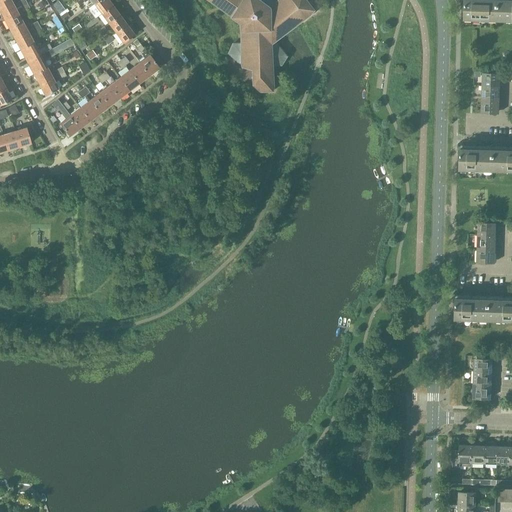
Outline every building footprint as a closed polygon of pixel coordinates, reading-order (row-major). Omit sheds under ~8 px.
[(28,4),(28,3),(25,0),(22,0),(19,2),(14,5),(11,0),(7,0),(0,4),(0,11),(3,17),(16,10),(21,7),(28,4)] [(102,14),(113,6),(108,0),(100,0),(95,4),(89,9),(96,18),(97,17),(98,17),(102,14)] [(260,0),(260,1),(258,0),(211,0),(243,22),(244,45),(235,45),(232,54),(245,65),(245,66),(258,66),(258,72),(255,76),(255,84),(259,87),(262,87),(262,91),(274,91),(273,65),(281,64),(286,56),(274,41),(313,9),(311,7),(305,0),(305,1),(304,0),(281,0),(277,4),(273,0),(260,0)] [(511,0),(465,0),(465,19),(511,20),(511,0)] [(30,2),(28,3),(28,4),(21,7),(24,12),(30,8),(30,7),(33,6),(30,2)] [(61,6),(56,10),(59,15),(64,11),(61,6)] [(109,24),(120,16),(113,6),(102,14),(109,24)] [(16,10),(3,17),(9,28),(22,21),(16,10)] [(71,18),(67,13),(61,18),(65,23),(71,18)] [(116,34),(128,25),(120,16),(109,24),(116,34)] [(57,17),(52,20),(58,29),(63,27),(57,17)] [(88,30),(100,21),(98,17),(97,17),(96,18),(86,26),(88,30)] [(22,21),(9,28),(15,39),(29,32),(22,21)] [(33,30),(40,26),(38,21),(31,25),(33,30)] [(79,24),(72,29),(75,33),(82,28),(79,24)] [(128,25),(116,34),(124,43),(135,35),(128,25)] [(101,35),(107,31),(104,26),(98,31),(101,35)] [(29,32),(15,39),(21,51),(35,43),(29,32)] [(108,45),(114,40),(111,36),(105,41),(108,45)] [(82,51),(88,48),(85,42),(78,46),(82,51)] [(38,50),(35,43),(21,51),(28,62),(52,49),(50,44),(38,50)] [(140,63),(150,76),(160,69),(142,45),(137,48),(145,59),(140,63)] [(55,54),(61,50),(58,46),(52,49),(46,52),(41,55),(28,62),(34,73),(47,66),(45,62),(55,54)] [(90,61),(97,56),(93,50),(86,55),(90,61)] [(121,60),(126,66),(130,62),(126,57),(121,60)] [(126,66),(121,60),(117,63),(122,69),(126,66)] [(150,76),(140,63),(130,71),(140,84),(150,76)] [(86,64),(79,67),(84,76),(91,72),(86,64)] [(68,69),(66,65),(62,67),(56,71),(51,74),(47,66),(34,73),(40,84),(64,71),(68,69)] [(102,75),(106,80),(110,77),(106,72),(105,72),(101,67),(98,69),(102,74),(102,75)] [(64,71),(40,84),(46,96),(59,88),(56,82),(61,79),(61,80),(67,76),(64,71)] [(140,84),(130,71),(120,78),(130,91),(140,84)] [(482,86),(501,86),(501,73),(483,73),(482,86)] [(106,80),(102,75),(98,78),(102,84),(106,80)] [(130,91),(120,78),(110,86),(120,99),(130,91)] [(120,99),(110,86),(100,93),(110,106),(120,99)] [(482,98),(500,98),(501,86),(482,86),(482,98)] [(82,90),(86,96),(90,93),(86,87),(82,90)] [(0,106),(12,100),(6,89),(0,92),(0,106)] [(86,96),(82,90),(78,93),(82,99),(86,96)] [(110,106),(100,93),(91,101),(100,114),(110,106)] [(500,98),(482,98),(481,113),(500,114),(500,98)] [(100,114),(91,101),(81,108),(90,122),(100,114)] [(62,105),(67,111),(71,108),(66,102),(62,105)] [(13,116),(19,113),(15,105),(8,108),(13,116)] [(63,114),(67,111),(62,105),(58,108),(63,114)] [(90,122),(81,108),(71,116),(81,129),(90,122)] [(0,111),(0,119),(8,117),(6,110),(0,111)] [(71,137),(81,129),(71,116),(61,124),(71,137)] [(15,132),(20,147),(31,144),(27,129),(15,132)] [(20,147),(15,132),(4,135),(8,151),(20,147)] [(0,153),(8,151),(4,135),(0,136),(0,153)] [(461,148),(460,169),(470,170),(489,170),(494,171),(502,171),(511,171),(511,149),(495,149),(461,148)] [(478,236),(497,236),(497,223),(478,222),(478,236)] [(497,236),(478,236),(477,247),(496,248),(497,236)] [(496,248),(477,247),(477,263),(496,264),(496,248)] [(511,299),(456,298),(455,319),(464,319),(480,320),(487,320),(496,320),(511,321),(511,320),(511,299)] [(474,371),(493,372),(493,359),(474,358),(474,371)] [(493,372),(474,371),(473,384),(492,384),(493,372)] [(492,384),(473,384),(473,399),(492,400),(492,384)] [(473,463),(473,446),(461,446),(461,451),(454,451),(453,469),(461,469),(461,467),(472,467),(473,463)] [(485,464),(486,446),(473,446),(473,463),(485,464)] [(486,446),(485,464),(498,464),(499,447),(486,446)] [(511,465),(511,447),(499,447),(498,464),(511,465)] [(459,505),(476,505),(477,493),(459,492),(459,505)]
